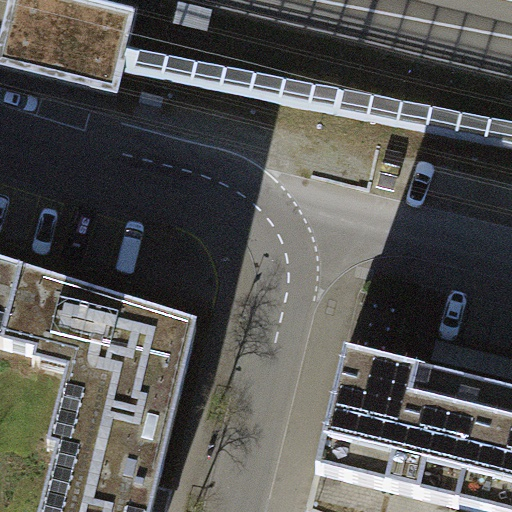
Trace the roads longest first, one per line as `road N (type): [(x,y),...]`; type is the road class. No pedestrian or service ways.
road 1 (residential): [(293,230),(251,190),(0,120)]
road 2 (residential): [(233,511),(288,294),(293,230)]
road 3 (residential): [(511,258),(352,220),(293,230)]
